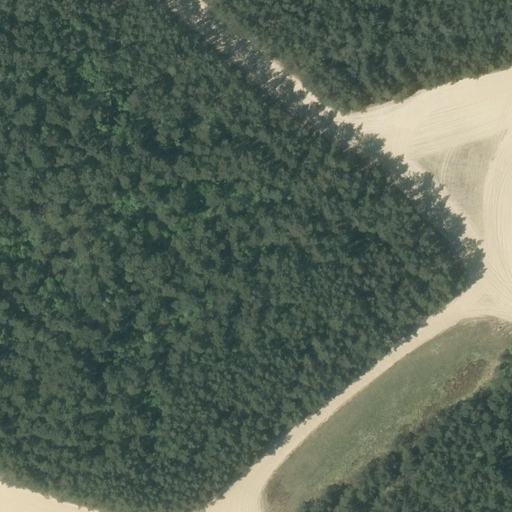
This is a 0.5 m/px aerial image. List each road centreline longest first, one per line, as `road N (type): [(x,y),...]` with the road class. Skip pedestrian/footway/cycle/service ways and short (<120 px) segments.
road 1 (track): [(511,206),(493,263),(472,294),(388,355),(213,511)]
road 2 (track): [(511,107),(418,131),(341,129),(177,0)]
road 3 (track): [(511,292),(424,195),(341,129)]
